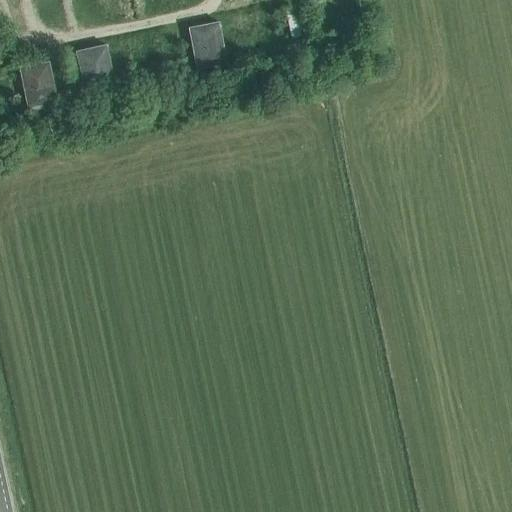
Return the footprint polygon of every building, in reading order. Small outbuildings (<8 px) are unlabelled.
[(298,7),(286,9),(295,51),(307,48),(298,7)] [(203,66),(227,61),(219,21),(190,27),(191,30),(198,67),(203,66)] [(191,30),(166,36),(174,77),(204,70),(203,66),(198,67),(191,30)] [(105,44),(77,52),(87,91),(116,84),(105,44)] [(58,103),(50,61),(21,67),(30,109),(58,103)]
